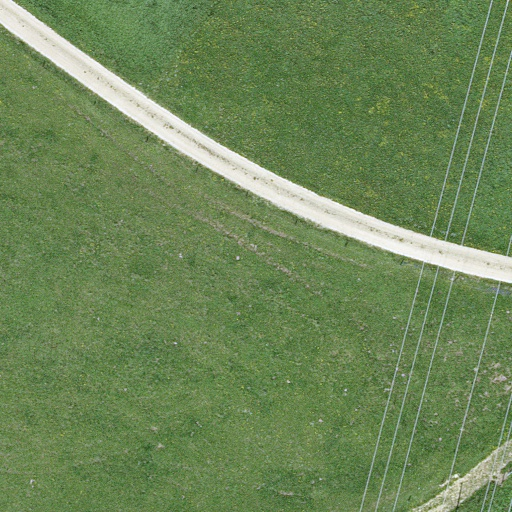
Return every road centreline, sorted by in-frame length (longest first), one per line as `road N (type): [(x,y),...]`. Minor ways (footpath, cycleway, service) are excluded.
road 1 (track): [(511,276),(385,245),(301,214),(196,152),(0,14)]
road 2 (track): [(511,445),(470,480),(407,511)]
